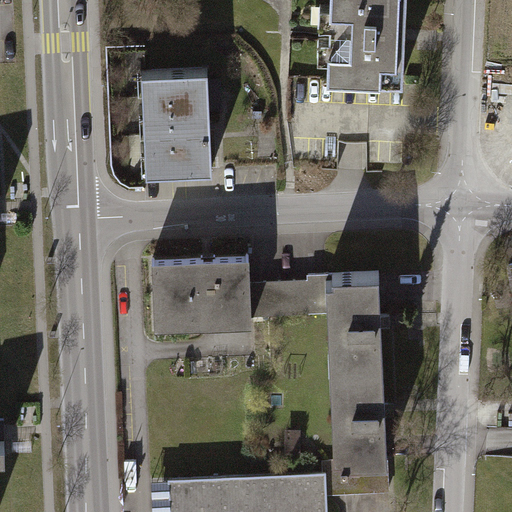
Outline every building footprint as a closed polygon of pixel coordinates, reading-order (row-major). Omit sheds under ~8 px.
[(410,0),(334,0),(332,75),(407,79),(410,0)] [(210,66),(145,68),(148,166),(214,163),(210,66)] [(249,256),(155,260),(156,322),(251,320),(251,314),(250,280),(249,256)] [(511,263),(492,267),(496,292),(511,288),(511,263)] [(380,269),(330,271),(332,311),(334,362),(384,359),(380,269)] [(330,271),(306,272),(306,278),(307,312),(332,311),(330,271)] [(306,278),(250,280),(251,314),(307,312),(306,278)] [(384,359),(334,362),(339,455),(340,492),(390,489),(384,359)] [(0,456),(9,456),(8,435),(0,435),(0,456)] [(168,476),(169,511),(325,511),(325,492),(340,492),(339,455),(320,456),(320,470),(168,476)] [(169,511),(168,476),(152,477),(153,511),(169,511)]
